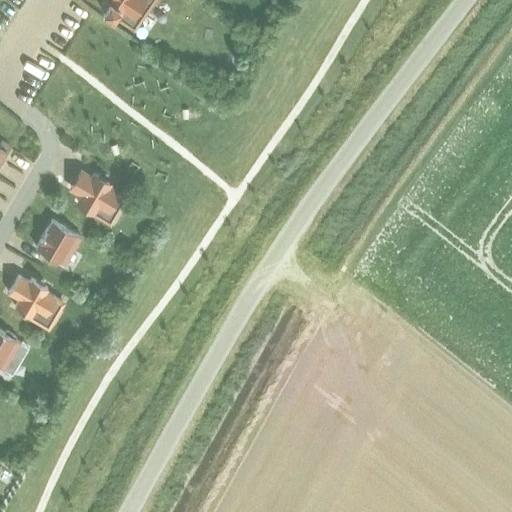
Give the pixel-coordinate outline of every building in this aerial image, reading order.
[(104,6),(101,10),(111,17),(114,13),(116,14),(121,7),(132,14),(141,0),(143,0),(149,3),(150,0),(104,0),(102,4),(104,6)] [(73,181),(70,187),(81,193),(76,201),(92,210),(96,203),(107,209),(112,200),(119,204),(123,196),(117,192),(106,186),(108,183),(93,173),(91,177),(80,171),(76,176),(73,181)] [(80,235),(51,218),(35,246),(51,256),(48,261),(55,265),(58,260),(66,246),(72,249),(80,235)] [(17,274),(7,291),(18,298),(16,301),(13,305),(29,315),(34,307),(45,314),(50,305),(56,309),(61,301),(55,297),(55,296),(44,290),(46,287),(30,277),(28,280),(17,274)] [(0,360),(5,351),(10,354),(19,340),(13,337),(15,335),(5,329),(4,332),(0,329),(0,360)]
